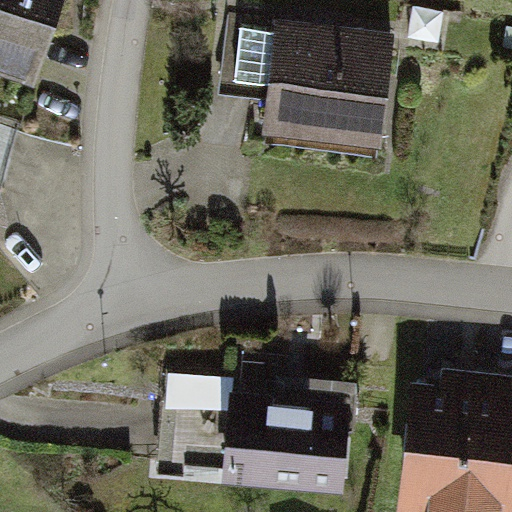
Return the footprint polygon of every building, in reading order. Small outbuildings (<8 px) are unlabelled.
[(0,0),(0,67),(34,79),(60,0),(0,0)] [(274,25),(233,17),(219,96),(259,104),(274,25)] [(401,44),(283,25),(267,125),(385,144),(401,44)] [(16,131),(0,126),(0,175),(3,176),(16,131)] [(511,511),(511,388),(418,379),(406,504),(491,511),(511,511)] [(352,395),(236,385),(229,480),(344,489),(352,395)] [(231,393),(171,387),(162,470),(222,476),(231,393)]
